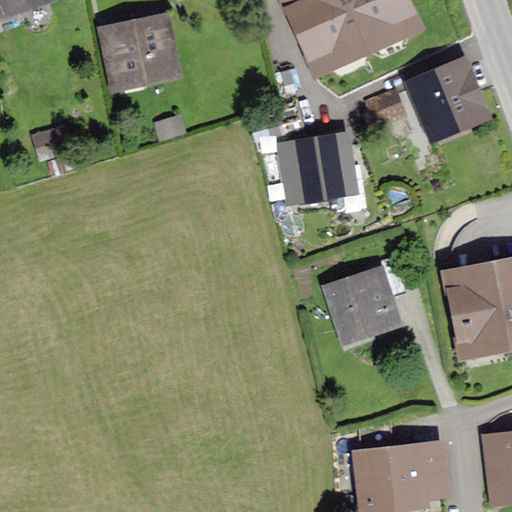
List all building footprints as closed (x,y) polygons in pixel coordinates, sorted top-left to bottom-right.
[(35,0),(0,0),(0,19),(12,16),(10,10),(35,0)] [(290,0),(319,63),(410,22),(400,0),(290,0)] [(162,24),(108,35),(118,81),(172,70),(162,24)] [(481,114),(462,67),(416,87),(434,133),(481,114)] [(370,102),(379,123),(402,114),(393,93),(370,102)] [(290,141),(280,113),(252,123),(262,151),(290,141)] [(147,128),(153,147),(184,136),(178,117),(147,128)] [(72,147),(65,127),(36,137),(42,157),(72,147)] [(333,144),(332,137),(319,140),(320,146),(306,148),(305,141),(296,143),(297,150),(291,151),(292,156),(281,158),(285,181),(295,179),(299,204),(352,195),(343,143),(333,144)] [(368,281),(333,293),(341,314),(348,312),(354,330),(392,318),(384,293),(403,286),(394,259),(364,269),(368,281)] [(511,268),(458,279),(453,279),(466,348),(511,339),(511,268)] [(441,470),(438,450),(393,455),(390,426),(359,429),(368,504),(443,495),(441,470)] [(511,492),(511,442),(493,444),(499,494),(511,492)]
